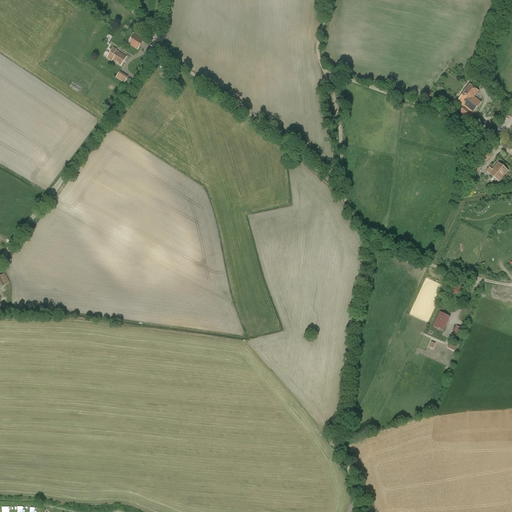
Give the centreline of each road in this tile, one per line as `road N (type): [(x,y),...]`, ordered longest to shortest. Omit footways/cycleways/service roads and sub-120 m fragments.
road 1 (track): [(365,239),(335,188),(176,65),(117,0)]
road 2 (unclassified): [(0,261),(128,97),(146,68),(164,0)]
road 3 (track): [(362,511),(343,438),(365,239)]
road 4 (track): [(327,0),(321,55),(338,140),(336,191)]
road 5 (track): [(511,286),(365,239)]
